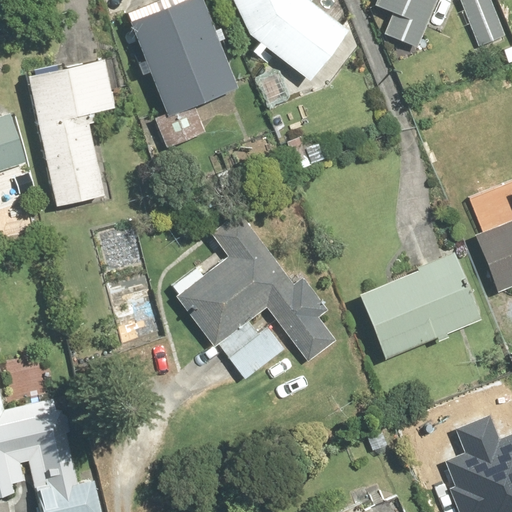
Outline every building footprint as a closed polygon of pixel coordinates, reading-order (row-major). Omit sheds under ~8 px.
[(203,0),(149,0),(125,9),(164,109),(153,114),(166,146),(204,131),(193,101),(236,84),(203,0)] [(233,0),(247,28),(307,76),(346,27),(312,0),(233,0)] [(434,0),(373,0),(373,2),(390,9),(381,30),(417,45),(434,0)] [(500,34),(486,0),(454,0),(458,9),(450,13),(456,28),(465,24),(473,45),(500,34)] [(105,51),(24,68),(53,202),(103,191),(87,118),(118,112),(105,51)] [(0,168),(24,161),(7,110),(0,111),(0,168)] [(511,185),(511,213),(471,230),(495,290),(511,283),(511,185)] [(225,253),(173,292),(213,344),(216,341),(244,377),(284,347),(267,323),(257,330),(248,317),(266,304),(309,360),(336,339),(317,314),(325,307),(299,273),(291,279),(237,209),(209,231),(225,253)] [(453,251),(356,288),(381,353),(478,315),(453,251)] [(0,397),(0,494),(13,491),(11,483),(22,480),(17,461),(27,458),(39,511),(102,511),(93,474),(80,477),(62,401),(4,414),(0,397)] [(511,511),(511,434),(499,440),(489,414),(452,429),(461,451),(442,459),(453,484),(448,486),(458,511),(511,511)]
